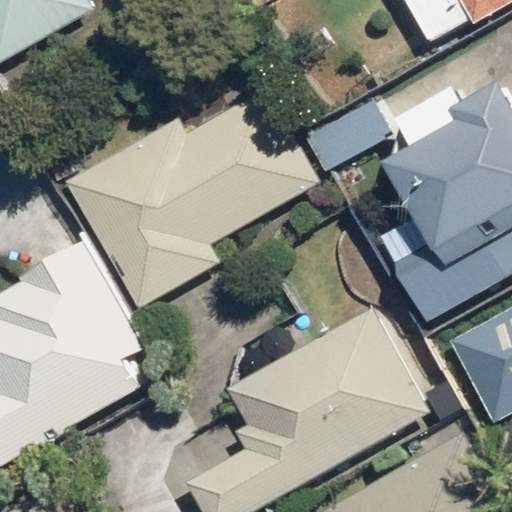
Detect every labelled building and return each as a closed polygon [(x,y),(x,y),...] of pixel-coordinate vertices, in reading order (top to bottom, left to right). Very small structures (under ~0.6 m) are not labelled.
[(0,0),(0,49),(7,61),(96,11),(90,0),(0,0)] [(470,0),(481,18),(511,0),(470,0)] [(390,151),(455,266),(511,234),(511,94),(507,85),(390,151)] [(278,88),(89,198),(142,290),(332,181),(278,88)] [(405,131),(384,98),(318,139),(339,172),(405,131)] [(0,392),(0,450),(7,463),(145,391),(130,361),(152,349),(103,262),(96,249),(0,297),(0,310),(4,318),(0,320),(0,387),(2,391),(0,392)] [(377,307),(236,387),(271,448),(199,489),(212,511),(254,511),(435,409),(377,307)] [(511,315),(459,346),(505,426),(511,421),(511,315)] [(509,511),(469,440),(341,511),(509,511)] [(30,511),(84,511),(74,491),(30,511)]
